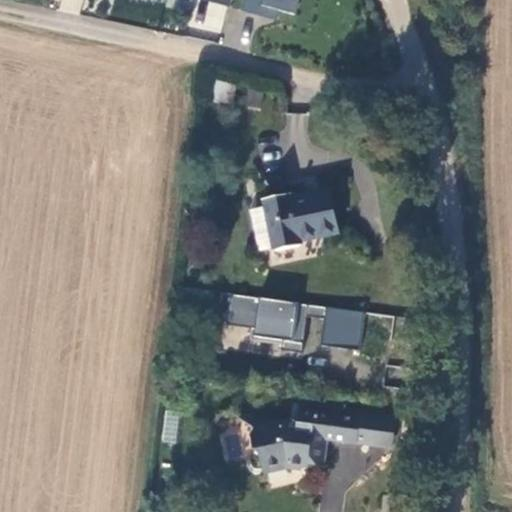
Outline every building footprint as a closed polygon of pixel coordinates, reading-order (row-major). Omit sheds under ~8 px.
[(196,0),(231,9),(233,0),(178,0),(178,3),(179,3),(179,0),(196,0)] [(250,0),(247,13),(266,18),(269,9),(283,13),(299,17),(303,0),(250,0)] [(216,80),(211,99),(230,104),(234,84),(216,80)] [(345,238),(337,198),(307,204),(301,198),(276,203),(275,212),(283,255),(283,259),(313,252),(313,244),(345,238)] [(283,255),(275,212),(258,214),(264,258),(283,255)] [(399,318),(234,295),(230,326),(259,330),(258,338),(285,342),(284,352),(305,355),(310,318),(327,320),(324,347),(362,352),(364,338),(395,342),(399,318)] [(364,412),(301,404),(297,429),(285,428),(260,435),(266,470),(281,464),(287,472),(307,474),(309,468),(328,469),(331,441),(359,444),(364,412)] [(364,412),(359,444),(395,449),(399,417),(364,412)] [(165,416),(162,441),(174,442),(177,417),(165,416)] [(388,498),(386,511),(406,511),(408,500),(388,498)]
